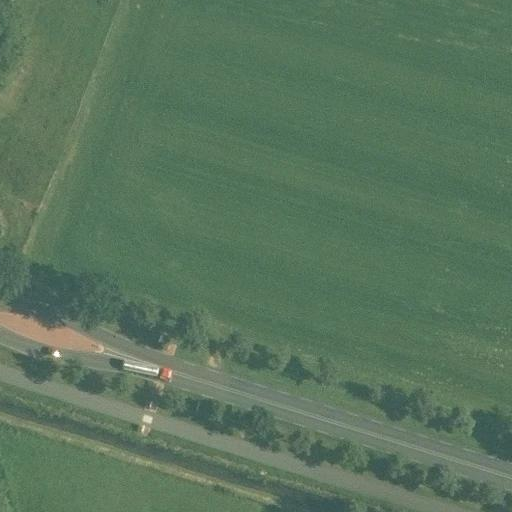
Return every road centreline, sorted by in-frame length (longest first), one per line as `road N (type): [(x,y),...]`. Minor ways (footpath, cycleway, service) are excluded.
road 1 (unclassified): [(446,511),(0,373)]
road 2 (primary): [(511,478),(163,369)]
road 3 (primary): [(163,369),(63,319),(0,304)]
road 4 (primary): [(0,334),(72,358),(163,369)]
